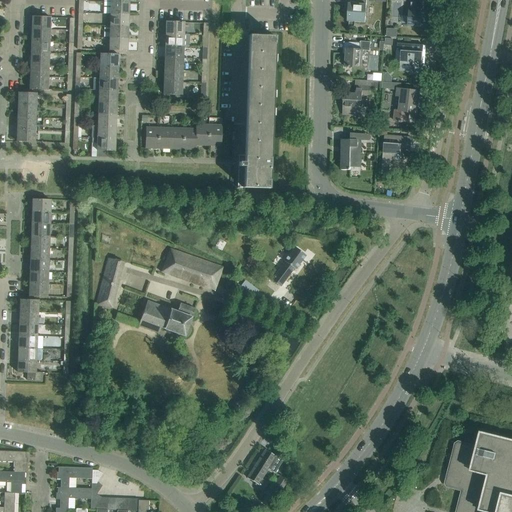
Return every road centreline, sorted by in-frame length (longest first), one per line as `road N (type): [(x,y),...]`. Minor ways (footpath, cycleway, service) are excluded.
road 1 (residential): [(190,511),(243,452),(409,213)]
road 2 (residential): [(409,213),(345,204),(322,187),(322,0)]
road 3 (residential): [(416,214),(439,130),(453,0)]
road 4 (residential): [(189,511),(143,474),(0,431)]
road 5 (residential): [(236,187),(239,0)]
road 6 (tertiary): [(458,220),(490,55)]
road 7 (tertiary): [(338,486),(422,353)]
road 8 (tertiary): [(422,353),(458,220)]
